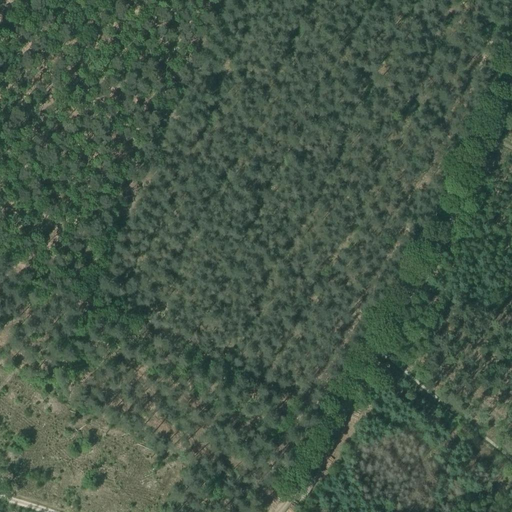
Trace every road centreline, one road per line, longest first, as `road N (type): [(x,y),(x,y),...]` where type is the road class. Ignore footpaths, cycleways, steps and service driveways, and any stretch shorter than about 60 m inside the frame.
road 1 (track): [(76,330),(227,0)]
road 2 (track): [(378,350),(489,140)]
road 3 (track): [(277,511),(378,350)]
